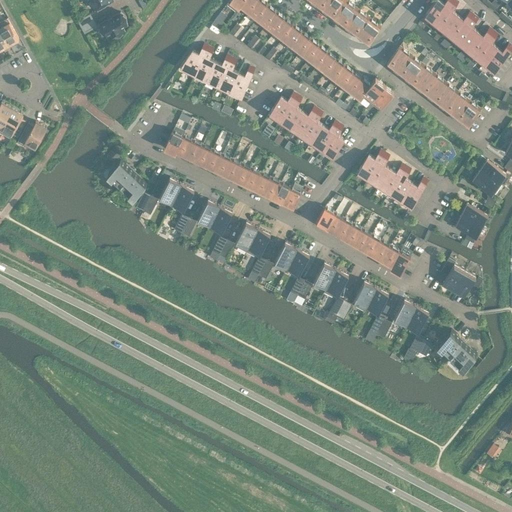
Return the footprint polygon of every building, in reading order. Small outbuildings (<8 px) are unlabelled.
[(91,0),(97,10),(106,6),(105,3),(110,0),(91,0)] [(141,0),(138,0),(143,8),(147,3),(141,0)] [(243,0),(239,5),(248,12),(256,0),(243,0)] [(256,0),(248,12),(256,18),(268,4),(263,0),(256,0)] [(326,0),(322,7),(333,15),(344,0),(326,0)] [(344,0),(333,15),(344,24),(357,7),(347,0),(344,0)] [(435,0),(425,13),(436,21),(452,0),(445,0),(444,2),(440,0),(435,0)] [(452,0),(436,21),(445,29),(458,14),(452,9),(459,1),(457,0),(452,0)] [(491,2),(488,5),(494,10),(497,7),(491,2)] [(256,18),(265,25),(276,10),(268,4),(256,18)] [(344,24),(356,33),(369,16),(357,7),(344,24)] [(265,25),(273,32),(285,17),(276,10),(265,25)] [(445,29),(455,37),(474,14),(470,10),(463,18),(458,14),(445,29)] [(99,23),(101,30),(106,35),(111,32),(112,36),(120,34),(125,29),(123,26),(127,23),(126,16),(121,11),(99,23)] [(498,14),(504,19),(507,16),(501,11),(498,14)] [(81,26),(94,19),(93,19),(90,13),(78,20),(81,25),(81,26)] [(223,16),(219,13),(213,21),(217,24),(223,16)] [(455,37),(465,45),(477,30),(472,25),(478,17),(474,14),(455,37)] [(369,16),(356,33),(368,42),(381,25),(369,16)] [(7,17),(0,20),(0,27),(9,44),(19,38),(7,17)] [(273,32),(282,38),(293,23),(285,17),(273,32)] [(94,19),(81,26),(82,26),(85,32),(96,25),(93,20),(94,20),(94,19)] [(282,38),(290,45),(302,30),(293,23),(282,38)] [(465,45),(475,53),(494,30),(489,26),(483,34),(477,30),(465,45)] [(0,48),(9,44),(0,27),(0,48)] [(290,45),(299,52),(311,37),(302,30),(290,45)] [(475,53),(484,61),(497,46),(491,41),(498,33),(494,30),(475,53)] [(299,52),(308,58),(319,44),(311,37),(299,52)] [(194,76),(209,45),(204,42),(199,52),(193,48),(180,64),(196,72),(194,76)] [(497,46),(484,61),(495,69),(511,47),(511,44),(509,42),(502,50),(497,46)] [(308,58),(316,65),(328,50),(319,44),(308,58)] [(194,76),(205,82),(216,60),(209,56),(214,47),(209,45),(194,76)] [(387,62),(399,71),(411,54),(400,45),(387,62)] [(316,65),(325,72),(336,57),(328,50),(316,65)] [(205,82),(216,87),(232,56),(227,53),(222,63),(216,60),(205,82)] [(399,71),(410,80),(423,63),(411,54),(399,71)] [(216,87),(228,93),(238,71),(232,68),(236,58),(232,56),(216,87)] [(325,72),(333,78),(345,63),(336,57),(325,72)] [(333,78),(342,85),(353,70),(345,63),(333,78)] [(410,80),(421,88),(434,72),(423,63),(410,80)] [(238,71),(228,93),(239,99),(255,67),(249,64),(245,74),(238,71)] [(342,85),(350,91),(362,77),(353,70),(342,85)] [(421,88),(433,97),(446,81),(434,72),(421,88)] [(350,91),(359,98),(376,76),(375,76),(370,83),(362,77),(350,91)] [(363,94),(371,100),(385,83),(376,76),(359,98),(363,94)] [(433,97),(444,106),(457,89),(446,81),(433,97)] [(385,83),(371,100),(380,107),(393,90),(385,83)] [(444,106),(455,115),(468,98),(457,89),(444,106)] [(270,111),(281,118),(298,93),(293,90),(287,99),(281,94),(270,111)] [(281,118),(291,125),(302,109),(296,105),(302,96),(298,93),(281,118)] [(468,98),(455,115),(467,124),(480,107),(468,98)] [(0,129),(12,107),(1,101),(0,103),(0,129)] [(231,112),(234,107),(224,103),(222,108),(231,112)] [(291,125),(301,132),(318,108),(314,105),(308,113),(302,109),(291,125)] [(12,107),(0,129),(0,131),(10,137),(12,133),(17,136),(26,120),(21,117),(23,113),(12,107)] [(309,144),(312,139),(323,123),(317,119),(323,111),(318,108),(301,132),(299,136),(309,144)] [(359,117),(367,124),(371,119),(362,113),(359,117)] [(312,139),(322,147),(339,122),(335,119),(329,127),(323,123),(312,139)] [(17,141),(23,144),(25,140),(36,146),(47,126),(36,120),(34,124),(28,121),(17,141)] [(339,122),(322,147),(319,151),(330,158),(344,138),(338,133),(344,125),(339,122)] [(201,123),(198,129),(204,132),(207,126),(201,123)] [(185,129),(175,124),(165,146),(169,148),(170,145),(176,148),(183,134),(185,129)] [(181,154),(185,155),(193,139),(183,134),(176,148),(183,151),(181,154)] [(277,134),(274,140),(279,143),(283,138),(277,134)] [(190,155),(196,158),(203,143),(193,139),(185,155),(189,157),(190,155)] [(288,140),(284,146),(290,149),(294,143),(288,140)] [(201,163),(204,165),(213,148),(203,143),(196,158),(202,161),(201,163)] [(209,164),(215,167),(222,153),(213,148),(204,165),(208,166),(209,164)] [(358,169),(369,176),(385,151),(381,148),(375,157),(369,153),(358,169)] [(369,176),(379,183),(390,167),(384,163),(390,154),(385,151),(369,176)] [(220,172),(224,174),(232,157),(222,153),(215,167),(222,170),(220,172)] [(109,171),(122,183),(134,170),(126,163),(126,162),(121,157),(109,171)] [(229,173),(235,176),(242,162),(232,157),(224,174),(228,176),(229,173)] [(486,158),(479,168),(499,181),(506,171),(486,158)] [(240,182),(244,184),(252,167),(242,162),(235,176),(241,179),(240,182)] [(387,194),(390,190),(406,165),(402,162),(396,171),(390,167),(379,183),(377,187),(387,194)] [(390,190),(401,197),(411,180),(405,176),(411,168),(406,165),(390,190)] [(248,183),(255,186),(261,171),(252,167),(244,184),(247,185),(248,183)] [(499,181),(479,168),(472,178),(492,191),(499,181)] [(134,170),(122,183),(135,195),(147,182),(142,177),(134,170)] [(260,191),(263,193),(271,176),(261,171),(255,186),(261,189),(260,191)] [(407,175),(418,183),(420,179),(410,171),(407,175)] [(159,196),(172,202),(182,182),(170,176),(159,196)] [(268,192),(274,195),(281,181),(271,176),(263,193),(267,195),(268,192)] [(411,180),(401,197),(412,204),(428,179),(423,176),(417,184),(411,180)] [(279,200),(283,202),(291,185),(281,181),(274,195),(280,198),(279,200)] [(291,185),(283,202),(286,204),(287,201),(294,205),(301,190),(300,190),(303,185),(302,185),(295,182),(295,181),(292,186),(291,185)] [(182,182),(172,202),(184,208),(194,188),(182,182)] [(143,209),(150,213),(158,198),(151,194),(143,209)] [(488,194),(486,199),(494,203),(496,198),(488,194)] [(198,218),(210,224),(220,204),(208,198),(198,218)] [(494,203),(486,199),(484,203),(492,207),(494,203)] [(466,201),(461,212),(482,223),(487,212),(466,201)] [(220,204),(210,224),(222,230),(232,210),(220,204)] [(322,225),(325,227),(335,211),(325,205),(317,219),(323,223),(322,225)] [(330,227),(336,230),(344,216),(335,211),(325,227),(329,229),(330,227)] [(174,227),(181,231),(189,216),(182,212),(174,227)] [(482,223),(461,212),(455,224),(476,234),(482,223)] [(189,216),(181,231),(189,235),(196,220),(189,216)] [(340,236),(344,238),(353,222),(344,216),(336,230),(342,234),(340,236)] [(237,246),(246,250),(258,226),(246,220),(236,240),(240,242),(237,246)] [(349,238),(355,241),(363,227),(353,222),(344,238),(347,240),(349,238)] [(258,226),(246,250),(254,255),(256,250),(260,252),(270,232),(258,226)] [(359,247),(363,249),(372,233),(363,227),(355,241),(361,244),(359,247)] [(367,249),(373,252),(381,238),(372,233),(363,249),(366,251),(367,249)] [(465,237),(473,241),(475,237),(467,233),(465,237)] [(212,249),(219,253),(227,238),(220,234),(212,249)] [(227,238),(219,253),(227,257),(235,242),(227,238)] [(378,258),(381,260),(391,244),(381,238),(373,252),(379,255),(378,258)] [(285,271),(287,266),(297,246),(285,240),(275,260),(279,262),(276,266),(285,271)] [(386,259),(392,263),(400,249),(391,244),(381,260),(385,262),(386,259)] [(297,246),(287,266),(299,273),(310,253),(297,246)] [(400,249),(392,263),(398,266),(397,269),(401,271),(410,255),(400,249)] [(251,270),(258,273),(266,258),(259,255),(251,270)] [(449,256),(441,269),(448,273),(454,262),(456,260),(449,256)] [(266,258),(258,273),(266,277),(274,262),(266,258)] [(314,280),(326,287),(336,267),(324,260),(314,280)] [(442,283),(453,289),(465,268),(454,262),(448,273),(442,283)] [(336,267),(326,287),(324,291),(332,295),(334,291),(338,293),(349,273),(336,267)] [(465,268),(453,289),(464,295),(476,275),(465,268)] [(290,290),(298,294),(305,279),(298,275),(290,290)] [(473,284),(478,286),(482,278),(478,276),(473,284)] [(305,279),(298,294),(305,297),(313,282),(305,279)] [(364,309),(366,305),(376,285),(364,279),(354,299),(358,301),(355,305),(364,309)] [(376,285),(366,305),(378,311),(389,291),(376,285)] [(329,310),(337,314),(344,299),(337,295),(329,310)] [(394,317),(406,323),(416,304),(404,297),(394,317)] [(344,299),(337,314),(344,318),(352,303),(344,299)] [(416,304),(406,323),(418,330),(429,310),(416,304)] [(326,308),(323,315),(324,318),(332,322),(334,319),(337,314),(329,310),(326,308)] [(369,329),(377,332),(384,317),(377,314),(369,329)] [(384,317),(377,332),(384,336),(392,321),(384,317)] [(439,341),(452,354),(464,341),(456,333),(457,333),(451,328),(439,341)] [(409,347),(417,351),(424,336),(417,332),(409,347)] [(464,341),(452,354),(465,366),(477,353),(472,348),(464,341)] [(492,444),(486,452),(495,458),(500,450),(492,444)]
